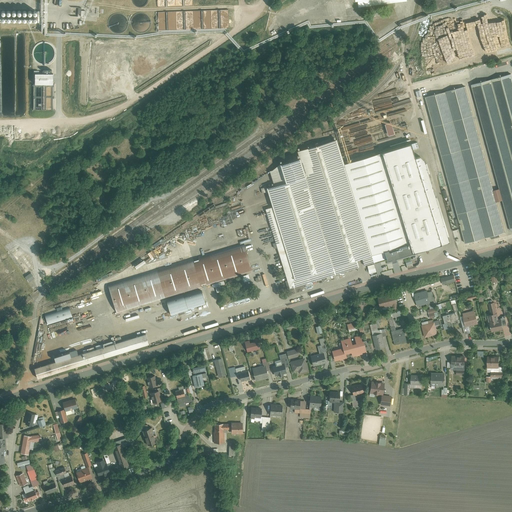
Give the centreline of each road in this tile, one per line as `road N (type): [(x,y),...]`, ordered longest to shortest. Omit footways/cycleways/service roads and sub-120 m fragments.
road 1 (residential): [(511,248),(0,400)]
road 2 (residential): [(511,343),(441,345),(219,402),(186,430),(167,465),(32,511)]
